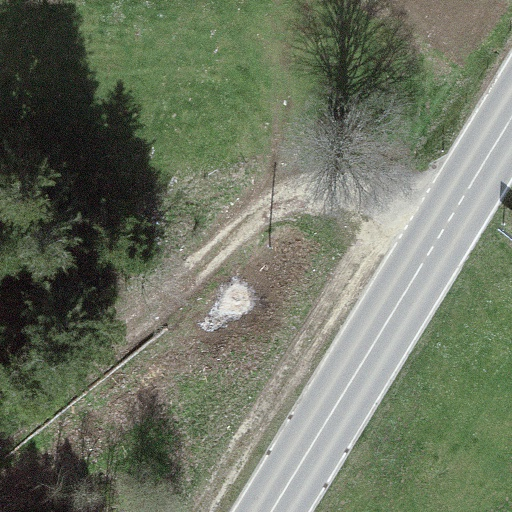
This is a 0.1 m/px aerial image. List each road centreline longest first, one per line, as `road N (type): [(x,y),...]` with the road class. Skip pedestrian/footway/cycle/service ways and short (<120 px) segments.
road 1 (track): [(443,230),(390,199),(356,190),(292,195),(230,234),(0,426)]
road 2 (primary): [(271,511),(511,119)]
